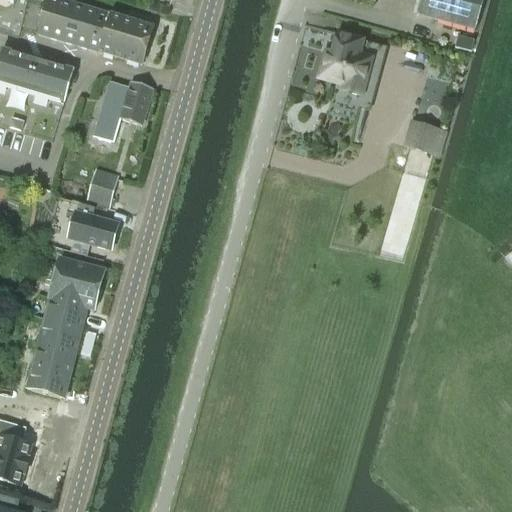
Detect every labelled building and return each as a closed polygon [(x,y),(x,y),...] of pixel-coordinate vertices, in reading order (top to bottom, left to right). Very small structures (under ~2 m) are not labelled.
[(54,0),(48,0),(37,37),(141,67),(152,29),(54,0)] [(421,0),(416,16),(475,33),(484,0),(421,0)] [(325,53),(318,80),(334,84),(329,102),(366,112),(369,102),(372,102),(387,50),(385,49),(337,36),(333,49),(332,54),(325,53)] [(457,38),(454,49),(471,54),(474,42),(457,38)] [(74,72),(3,51),(0,61),(0,86),(64,105),(74,72)] [(130,91),(110,85),(94,139),(114,145),(121,122),(142,128),(153,91),(131,85),(130,91)] [(403,149),(438,159),(445,134),(411,124),(403,149)] [(110,212),(119,178),(96,172),(87,205),(110,212)] [(76,214),(68,241),(111,253),(118,226),(92,219),(95,210),(79,206),(77,215),(76,214)] [(94,314),(104,272),(60,260),(26,392),(64,401),(87,312),(94,314)] [(0,483),(23,489),(31,458),(26,457),(29,449),(24,448),(28,432),(27,432),(3,425),(0,435),(0,483)] [(0,511),(16,511),(19,502),(0,497),(0,511)]
